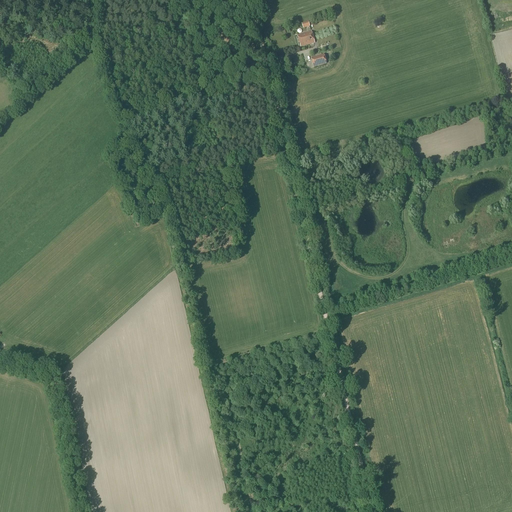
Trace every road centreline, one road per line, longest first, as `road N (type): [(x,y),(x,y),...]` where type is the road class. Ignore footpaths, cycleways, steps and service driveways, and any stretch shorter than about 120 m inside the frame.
road 1 (track): [(373,511),(250,0)]
road 2 (track): [(121,116),(269,80)]
